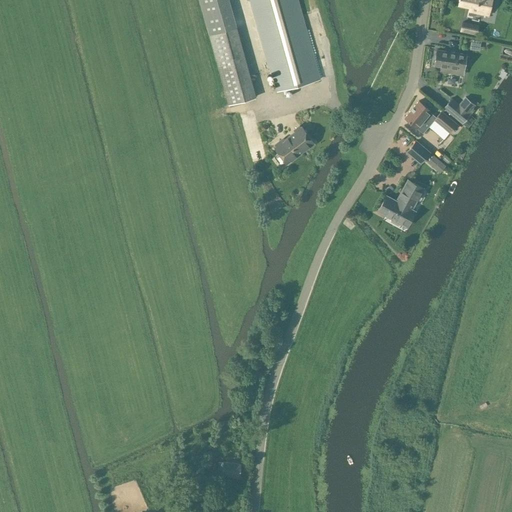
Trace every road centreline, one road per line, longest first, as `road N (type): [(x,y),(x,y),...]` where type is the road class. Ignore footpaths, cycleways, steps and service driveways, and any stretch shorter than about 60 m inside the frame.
road 1 (unclassified): [(253,511),(270,385),(322,245),(410,89),(424,0)]
road 2 (track): [(426,511),(469,314),(511,206)]
